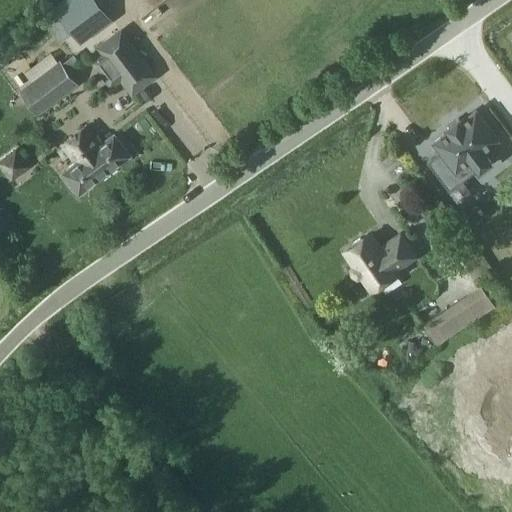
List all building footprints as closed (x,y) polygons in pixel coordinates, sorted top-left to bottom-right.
[(79,43),(112,18),(98,0),(58,0),(51,5),(53,7),(79,43)] [(100,48),(133,91),(154,75),(122,32),(100,48)] [(61,62),(23,92),(39,113),(77,83),(61,62)] [(452,129),(438,141),(444,149),(432,159),(454,188),(481,167),(483,169),(494,160),(486,149),(501,138),(479,109),(464,120),(462,118),(450,126),(452,129)] [(64,143),(78,161),(64,173),(80,194),(131,155),(115,134),(100,145),(86,126),(64,143)] [(28,166),(18,150),(1,160),(11,177),(28,166)] [(397,272),(396,270),(417,256),(401,234),(381,248),(371,234),(346,251),(372,289),(397,272)] [(425,327),(440,348),(497,309),(482,288),(425,327)]
